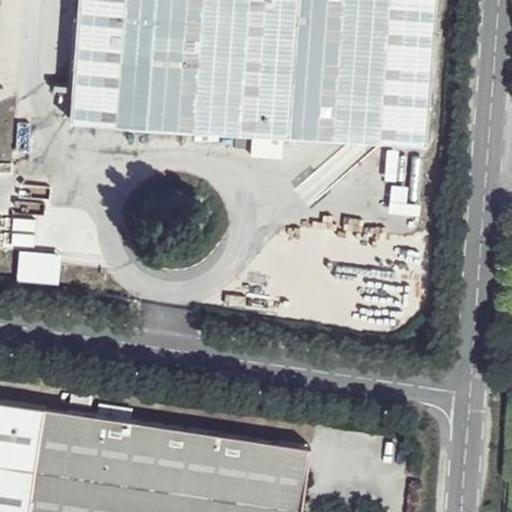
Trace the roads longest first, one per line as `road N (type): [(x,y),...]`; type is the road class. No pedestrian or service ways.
road 1 (residential): [(0,322),(475,394)]
road 2 (residential): [(475,394),(501,0)]
